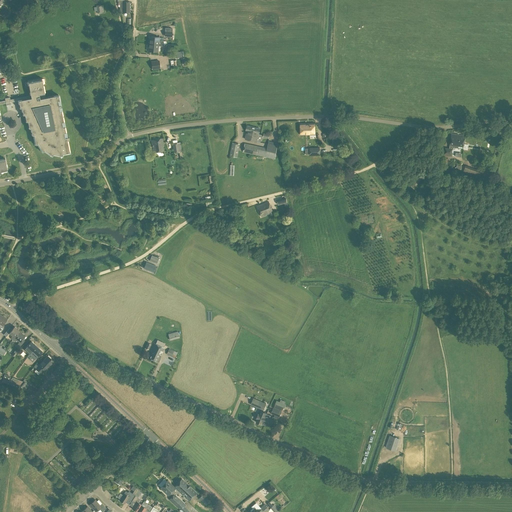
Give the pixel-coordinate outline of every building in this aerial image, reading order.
[(0,14),(5,18),(10,10),(2,6),(6,0),(0,0),(0,7),(1,8),(3,9),(0,13),(0,14)] [(101,5),(96,6),(94,6),(95,11),(97,11),(97,14),(104,13),(103,5),(101,5)] [(149,43),(148,51),(157,52),(157,51),(159,51),(159,48),(158,48),(158,46),(163,46),(164,44),(164,41),(163,41),(163,38),(159,37),(150,36),(149,43)] [(153,69),(154,69),(160,68),(159,63),(159,60),(152,61),(153,69)] [(5,98),(5,100),(0,101),(0,172),(0,174),(1,173),(0,170),(0,169),(3,169),(3,171),(7,170),(5,158),(0,159),(0,117),(0,104),(6,103),(6,105),(11,104),(11,102),(19,101),(19,105),(21,104),(22,111),(24,111),(25,118),(27,118),(28,125),(30,125),(32,132),(33,131),(36,144),(38,143),(43,152),(44,150),(53,156),(53,153),(63,155),(63,153),(69,152),(67,140),(69,140),(69,137),(67,137),(58,95),(45,97),(42,78),(28,81),(31,96),(10,100),(10,97),(5,98)] [(254,132),(255,128),(247,126),(246,130),(247,130),(245,139),(250,140),(252,131),(254,132)] [(252,131),(250,140),(257,142),(259,133),(260,129),(255,128),(254,132),(252,131)] [(463,148),(465,135),(451,134),(450,147),(463,148)] [(163,145),(162,138),(151,140),(152,145),(153,145),(154,152),(164,151),(163,145)] [(237,158),(240,144),(232,143),(230,156),(237,158)] [(245,143),(243,152),(257,155),(258,146),(245,143)] [(310,155),(320,155),(320,147),(309,147),(310,155)] [(451,156),(452,149),(445,148),(444,154),(444,155),(451,156)] [(477,169),(475,175),(483,178),(485,172),(477,169)] [(415,190),(418,187),(416,185),(425,175),(422,172),(410,186),(415,190)] [(261,217),(269,214),(269,213),(272,212),(268,202),(257,206),(261,217)] [(157,264),(159,258),(152,255),(149,261),(157,264)] [(153,272),(156,266),(146,262),(144,268),(153,272)] [(14,337),(20,331),(14,326),(12,329),(10,327),(4,334),(6,336),(9,333),(12,336),(11,337),(11,339),(12,340),(14,337)] [(14,337),(12,340),(13,341),(15,341),(17,339),(19,342),(17,345),(19,347),(25,341),(22,339),(25,336),(20,331),(14,337)] [(170,341),(180,338),(178,331),(168,334),(170,341)] [(29,354),(37,346),(31,341),(24,349),(29,354)] [(161,355),(164,348),(154,344),(151,350),(152,351),(148,357),(158,362),(160,358),(158,357),(159,355),(161,355)] [(37,346),(29,354),(31,356),(33,353),(37,356),(42,351),(37,346)] [(176,349),(171,346),(170,349),(169,348),(166,354),(174,358),(177,352),(175,351),(176,349)] [(49,367),(54,362),(47,356),(39,365),(37,363),(34,367),(36,368),(36,369),(34,371),(38,375),(41,372),(41,373),(44,369),(46,371),(48,369),(47,368),(49,366),(49,367)] [(25,390),(30,384),(24,379),(19,386),(22,388),(25,390)] [(253,398),(251,404),(263,410),(266,404),(253,398)] [(275,403),(271,413),(275,415),(274,417),(274,418),(278,419),(279,417),(283,407),(275,403)] [(257,413),(255,418),(257,419),(255,422),(261,425),(261,424),(263,425),(265,426),(265,424),(270,427),(274,419),(274,418),(274,417),(265,413),(261,411),(259,414),(257,413)] [(396,451),(400,439),(389,435),(385,448),(396,451)] [(120,485),(123,480),(118,477),(114,482),(120,485)] [(174,487),(178,491),(189,501),(196,492),(182,479),(174,487)] [(174,494),(178,491),(174,487),(167,480),(160,488),(168,495),(170,493),(173,496),(169,499),(180,510),(181,509),(184,511),(190,511),(184,506),(185,504),(174,494)] [(138,490),(139,490),(136,488),(132,493),(129,491),(128,492),(125,491),(124,493),(123,495),(120,493),(118,497),(118,498),(119,498),(120,499),(119,500),(124,504),(128,498),(131,501),(138,490)] [(138,490),(139,490),(138,490),(131,501),(135,503),(131,508),(136,511),(137,511),(141,504),(138,503),(144,494),(138,490)] [(96,511),(99,509),(101,510),(102,511),(104,510),(106,508),(102,503),(100,505),(95,500),(89,504),(94,510),(96,511)] [(137,511),(136,511),(143,511),(145,510),(147,511),(148,511),(152,507),(144,501),(142,505),(141,504),(137,511)] [(273,505),(269,501),(267,504),(274,511),(276,511),(279,510),(274,504),(273,505)]
